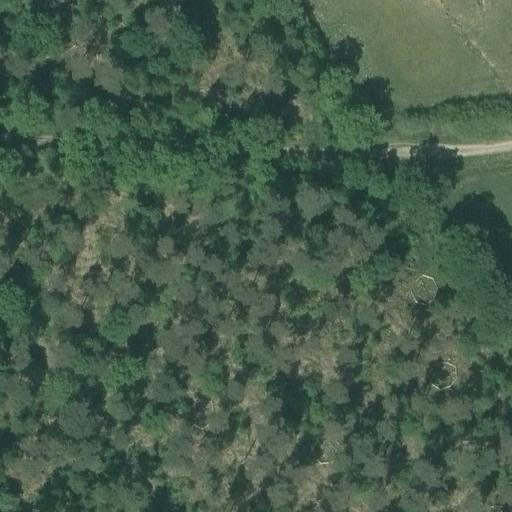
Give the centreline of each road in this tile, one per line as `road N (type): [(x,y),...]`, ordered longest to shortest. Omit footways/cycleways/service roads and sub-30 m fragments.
road 1 (track): [(0,142),(332,161),(511,145)]
road 2 (track): [(0,293),(167,511)]
